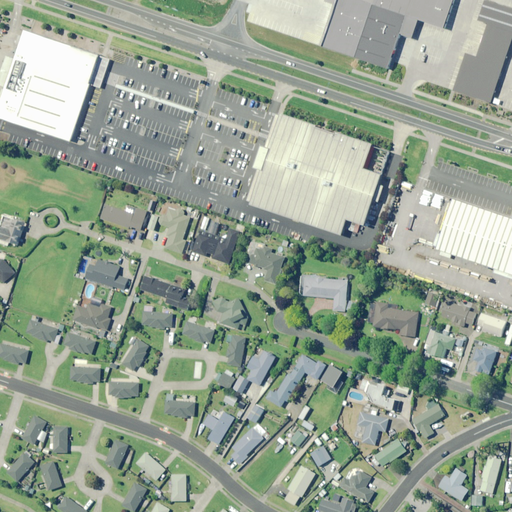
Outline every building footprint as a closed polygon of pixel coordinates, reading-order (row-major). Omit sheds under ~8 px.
[(438,8),(413,0),(375,0),(354,65),(396,79),(414,24),(431,30),(438,8)] [(440,0),(413,0),(438,8),(440,0)] [(492,112),(511,48),(511,0),(482,0),(479,11),(493,15),(481,53),(463,47),(447,97),(492,112)] [(96,54),(21,30),(0,93),(0,116),(68,139),(96,54)] [(110,62),(103,59),(94,85),(102,88),(110,62)] [(376,144),(282,112),(253,202),(345,233),(350,218),(368,224),(385,172),(368,167),(376,144)] [(511,216),(455,197),(437,250),(511,275),(511,216)] [(125,210),(108,205),(103,219),(132,229),(132,227),(143,230),(149,212),(139,208),(137,214),(133,213),(135,208),(127,206),(125,210)] [(161,214),(160,217),(158,223),(170,227),(167,235),(171,236),(166,248),(183,254),(187,241),(184,240),(191,218),(176,212),(177,211),(169,208),(167,216),(161,214)] [(200,212),(195,210),(192,216),(198,219),(200,212)] [(27,222),(5,216),(0,232),(0,240),(20,246),(27,222)] [(220,225),(213,222),(209,233),(201,230),(194,252),(207,257),(208,253),(214,255),(213,258),(230,264),(241,231),(231,228),(227,239),(216,235),(220,225)] [(297,243),(284,240),(283,246),(295,249),(297,243)] [(251,254),(248,263),(256,265),(255,267),(260,269),(260,267),(269,269),(266,281),(277,285),(286,257),(272,253),(273,250),(263,247),(262,250),(258,248),(256,256),(251,254)] [(0,259),(0,277),(4,283),(16,273),(6,259),(0,259)] [(122,266),(100,259),(97,266),(92,265),(87,279),(113,288),(114,286),(126,291),(130,279),(119,275),(122,266)] [(336,299),(335,311),(347,312),(347,310),(354,311),(354,303),(348,302),(350,281),(326,279),(326,277),(302,275),(300,295),(336,299)] [(187,290),(147,276),(142,290),(169,299),(167,303),(190,310),(193,299),(185,297),(187,290)] [(440,295),(430,292),(427,304),(436,307),(440,295)] [(113,308),(102,304),(104,300),(92,296),(88,309),(80,306),(75,321),(109,332),(113,320),(109,319),(113,308)] [(233,302),(218,297),(215,305),(218,311),(224,313),(221,324),(239,329),(241,324),(247,326),(250,318),(244,308),(243,301),(234,298),(233,302)] [(478,312),(448,301),(443,316),(452,320),(452,321),(458,323),(458,324),(465,327),(467,323),(473,325),(478,312)] [(386,329),(397,330),(397,329),(402,330),(401,331),(401,335),(417,337),(420,313),(388,308),(389,303),(378,302),(377,305),(371,304),(369,322),(374,323),(374,327),(386,329)] [(150,327),(166,329),(167,327),(173,328),(174,315),(145,311),(144,325),(150,326),(150,327)] [(507,321),(482,313),(478,324),(484,326),(483,331),(502,337),(507,321)] [(33,336),(41,339),(40,341),(48,344),(50,340),(56,343),(60,330),(32,320),(28,333),(33,335),(33,336)] [(216,331),(188,321),(184,334),(190,336),(190,338),(205,343),(205,341),(212,344),(216,331)] [(449,336),(451,332),(444,329),(443,334),(431,330),(427,343),(432,345),(429,353),(445,359),(448,350),(459,354),(461,348),(455,346),(458,339),(449,336)] [(98,342),(70,332),(65,346),(71,348),(70,349),(86,354),(86,352),(94,355),(98,342)] [(247,338),(233,335),(228,359),(230,359),(229,364),(242,367),(247,347),(245,347),(247,338)] [(138,367),(140,368),(149,354),(147,352),(150,347),(139,339),(123,365),(135,372),(138,367)] [(0,357),(4,358),(4,360),(12,362),(12,363),(20,365),(21,362),(28,364),(31,351),(2,344),(0,350),(0,357)] [(499,351),(485,346),(483,350),(479,349),(475,360),(480,362),(477,370),(490,375),(499,351)] [(277,358),(265,351),(260,360),(255,357),(249,368),(254,370),(249,379),(261,386),(277,358)] [(318,364),(303,355),(291,375),(289,374),(277,394),(272,390),(267,398),(283,407),(287,401),(288,401),(306,372),(319,380),(327,366),(320,361),(318,364)] [(345,373),(332,366),(323,381),(330,385),(328,389),(337,394),(344,383),(340,381),(345,373)] [(78,383),(86,383),(86,384),(95,385),(95,384),(95,382),(102,382),(102,369),(73,367),(72,380),(78,381),(78,383)] [(237,379),(225,373),(219,383),(231,390),(237,379)] [(379,386),(363,381),(360,390),(370,393),(368,400),(388,407),(387,408),(399,412),(402,401),(389,396),(392,387),(380,382),(379,386)] [(117,396),(117,398),(117,399),(126,399),(126,398),(133,398),(133,396),(140,396),(140,383),(111,383),(111,396),(117,396)] [(410,389),(399,385),(397,391),(408,394),(410,389)] [(238,400),(228,395),(225,401),(234,406),(238,400)] [(197,403),(167,400),(166,414),(173,414),(172,416),(189,418),(189,416),(196,416),(197,403)] [(265,411),(257,405),(249,418),(257,423),(265,411)] [(445,416),(439,405),(414,420),(425,439),(435,433),(431,425),(445,416)] [(236,418),(226,412),(221,421),(211,414),(205,424),(215,430),(210,439),(220,445),(236,418)] [(390,419),(362,412),(358,425),(367,427),(363,442),(376,445),(380,430),(387,432),(390,419)] [(48,423),(36,416),(23,439),(36,446),(48,423)] [(316,427),(301,417),(298,421),(313,431),(316,427)] [(267,432),(258,423),(234,448),(237,451),(232,456),(241,465),(249,457),(248,456),(264,439),(262,437),(267,432)] [(70,427),(56,427),(55,452),(69,453),(70,427)] [(307,438),(299,431),(292,440),(299,447),(307,438)] [(391,462),(392,463),(408,452),(400,439),(376,455),(384,467),(391,462)] [(130,446),(117,440),(107,463),(120,469),(130,446)] [(332,459),(324,445),(311,453),(320,467),(332,459)] [(36,463),(25,453),(8,472),(19,482),(36,463)] [(167,470),(147,453),(137,464),(157,481),(167,470)] [(503,459),(490,455),(483,477),(485,478),(481,490),(493,494),(503,459)] [(55,461),(41,465),(49,491),(63,486),(61,477),(55,461)] [(317,474),(303,466),(289,489),(291,491),(286,500),(296,506),(301,496),(303,497),(317,474)] [(468,475),(457,468),(451,479),(447,476),(440,487),(463,501),(470,490),(462,485),(468,475)] [(372,478),(362,472),(360,475),(354,476),(351,481),(346,478),(341,487),(370,503),(376,493),(367,488),(372,478)] [(188,501),(188,475),(173,475),(174,501),(188,501)] [(135,511),(149,490),(136,483),(123,505),(134,511),(135,511)] [(484,495),(474,495),(473,505),(483,506),(484,495)] [(88,511),(67,496),(59,508),(64,511),(88,511)] [(355,511),(358,504),(344,499),(342,505),(324,499),(320,511),(323,511),(355,511)] [(170,511),(171,511),(158,503),(153,511),(170,511)]
